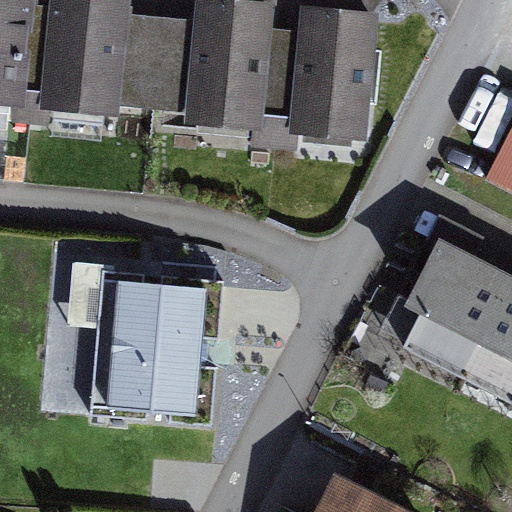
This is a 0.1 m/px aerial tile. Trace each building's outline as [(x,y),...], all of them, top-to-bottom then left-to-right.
[(0,0),(0,121),(10,123),(21,0),(0,0)] [(48,0),(35,124),(118,132),(131,9),(85,4),(48,0)] [(212,27),(203,144),(263,149),(266,108),(272,32),(242,29),(212,27)] [(308,111),(304,154),(373,158),(378,41),(343,39),(311,38),(308,111)] [(308,111),(266,108),(263,149),(260,178),(302,182),(304,154),(308,111)] [(511,134),(487,183),(511,196),(511,134)] [(400,363),(511,415),(511,296),(467,276),(447,266),(400,363)] [(106,285),(92,421),(201,432),(215,296),(106,285)] [(311,511),(420,511),(421,510),(338,464),(311,511)]
